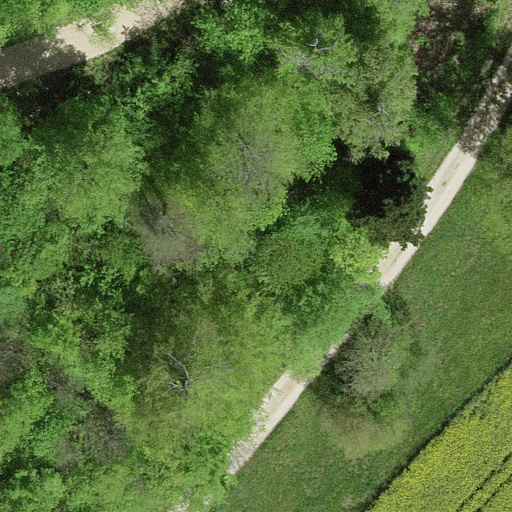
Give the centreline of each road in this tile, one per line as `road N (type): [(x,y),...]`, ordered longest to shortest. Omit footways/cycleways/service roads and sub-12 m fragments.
road 1 (track): [(185,511),(449,175),(511,70)]
road 2 (track): [(158,0),(127,20),(0,68)]
